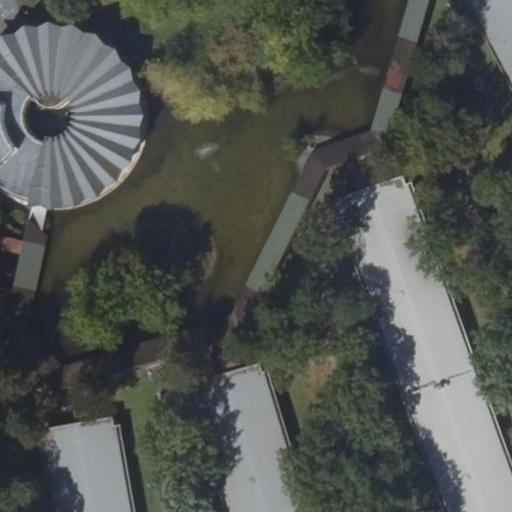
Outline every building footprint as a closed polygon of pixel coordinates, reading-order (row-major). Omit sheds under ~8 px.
[(438,0),(411,0),(389,121),(366,129),(332,141),(317,170),(250,306),(83,357),(42,309),(67,205),(70,192),(50,187),(46,195),(35,223),(0,214),(0,233),(34,242),(13,326),(52,388),(72,382),(82,434),(101,430),(90,378),(216,342),(228,380),(246,373),(234,334),(266,322),(348,160),(357,156),(368,194),(387,186),(374,150),(412,136),(438,0)] [(511,0),(471,0),(511,77),(511,0)] [(0,166),(6,174),(14,182),(25,188),(46,195),(50,187),(70,192),(93,190),(108,183),(125,172),(136,162),(142,149),(148,137),(153,123),(155,109),(156,101),(154,87),(150,75),(146,66),(139,57),(133,51),(123,41),(110,31),(90,22),(68,21),(54,23),(41,26),(27,32),(10,41),(3,37),(0,39),(0,166)] [(511,511),(511,473),(404,180),(387,186),(368,194),(338,205),(446,511),(511,511)] [(306,511),(263,369),(246,373),(228,380),(197,390),(233,511),(306,511)] [(135,511),(120,427),(101,430),(82,434),(50,438),(63,511),(135,511)]
